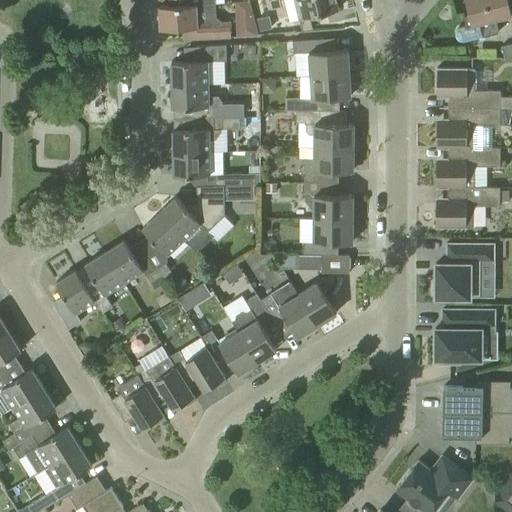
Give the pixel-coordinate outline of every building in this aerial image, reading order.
[(235,1),(236,35),(258,34),(250,0),(235,1)] [(294,0),(302,30),(312,28),(309,16),(338,9),(335,0),(294,0)] [(507,0),(465,0),(467,7),(462,8),(466,23),(459,25),(458,26),(456,29),(456,32),(456,35),(458,37),(460,39),(463,39),(470,38),(489,33),(499,31),(495,17),(511,13),(511,11),(507,0)] [(189,4),(159,5),(160,28),(182,27),(182,38),(191,38),(215,37),(231,36),(231,31),(232,31),(231,20),(221,20),(216,16),(215,2),(189,4)] [(309,51),(310,74),(349,72),(347,48),(323,50),(323,38),(292,40),(293,52),(309,51)] [(504,57),(511,56),(511,42),(501,45),(504,57)] [(171,61),(172,83),(208,83),(207,60),(227,60),(226,44),(196,46),(196,60),(171,61)] [(437,90),(437,97),(448,97),(448,107),(511,107),(511,95),(500,95),(500,89),(474,89),(474,67),(457,67),(437,66),(437,90)] [(310,74),(300,75),(300,97),(296,96),(285,96),(285,109),(290,109),(296,109),(328,109),(328,97),(350,95),(349,72),(310,74)] [(208,95),(208,83),(172,83),(172,106),(192,106),(193,117),(222,116),(222,101),(219,95),(208,95)] [(437,124),(436,146),(474,146),(474,126),(500,126),(500,124),(511,123),(511,107),(448,107),(448,117),(437,117),(437,124)] [(353,146),(353,123),(327,122),(328,109),(296,109),(296,122),(306,122),(306,130),(308,133),(314,133),(314,146),(353,146)] [(173,151),(209,151),(209,139),(215,138),(220,132),(220,128),(239,127),(239,116),(230,116),(222,116),(193,117),(193,128),(173,128),(173,151)] [(304,181),(329,182),(329,170),(353,170),(353,146),(314,146),(314,158),(304,158),(304,181)] [(436,163),(436,186),(474,186),(474,165),(500,165),(500,146),(474,146),(436,146),(436,147),(448,147),(448,157),(436,156),(436,163)] [(173,151),(173,174),(209,173),(215,173),(215,184),(223,184),(261,184),(260,172),(223,173),(223,150),(209,151),(173,151)] [(304,181),(304,194),(304,199),(309,205),(313,205),(313,217),(352,218),(352,194),(329,194),(329,182),(304,181)] [(184,237),(195,250),(211,235),(206,231),(224,214),(223,184),(215,184),(198,185),(199,203),(190,211),(175,196),(159,211),(184,237)] [(436,203),(436,226),(456,226),(473,227),(473,205),(499,205),(499,201),(508,201),(508,190),(499,189),(499,186),(474,186),(436,186),(436,187),(447,187),(447,196),(436,196),(436,203)] [(159,211),(142,227),(167,253),(184,237),(159,211)] [(313,217),(313,241),(304,241),(303,253),(321,254),(329,254),(329,241),(352,241),(352,218),(313,217)] [(104,251),(124,281),(143,269),(134,256),(124,239),(104,251)] [(432,279),(432,292),(435,292),(435,296),(469,296),(469,295),(480,295),(480,259),(493,259),(493,242),(446,242),(446,259),(447,259),(447,262),(435,262),(435,279),(432,279)] [(86,286),(95,299),(102,311),(112,305),(107,298),(104,293),(124,281),(104,251),(85,263),(96,280),(86,286)] [(321,254),(321,272),(349,272),(349,254),(329,254),(321,254)] [(160,275),(161,274),(166,281),(173,277),(174,276),(170,269),(166,262),(155,268),(160,275)] [(160,275),(155,268),(145,274),(150,281),(160,275)] [(86,286),(76,269),(56,281),(69,302),(58,309),(55,305),(54,305),(69,328),(81,320),(75,311),(95,299),(86,286)] [(290,280),(260,299),(276,324),(286,317),(297,335),(317,323),(298,293),(290,280)] [(317,281),(298,293),(317,323),(336,311),(317,281)] [(190,290),(177,298),(185,310),(197,302),(190,290)] [(238,330),(257,360),(277,348),(265,330),(276,324),(260,299),(256,292),(245,299),(250,308),(246,311),(242,310),(236,313),(235,317),(231,319),(238,330)] [(492,324),(493,324),(493,308),(442,308),(442,324),(444,324),(444,327),(435,327),(435,357),(439,357),(439,362),(459,362),(459,357),(480,357),(480,331),(492,331),(492,324)] [(201,336),(206,345),(217,338),(211,329),(206,321),(196,327),(201,336)] [(0,361),(20,349),(8,329),(0,334),(0,374),(2,374),(0,370),(0,361)] [(238,330),(219,342),(238,372),(257,360),(238,330)] [(169,356),(195,399),(196,398),(186,383),(196,377),(204,389),(215,382),(217,385),(226,379),(206,347),(205,345),(206,345),(201,336),(169,356)] [(138,373),(156,402),(166,396),(173,408),(185,400),(187,404),(195,399),(169,356),(168,355),(138,373)] [(1,387),(13,406),(44,387),(32,368),(15,378),(1,387)] [(138,373),(117,386),(121,392),(111,398),(125,421),(135,415),(142,427),(154,419),(156,423),(165,417),(156,402),(138,373)] [(443,385),(443,409),(511,409),(511,385),(510,385),(510,378),(475,378),(475,385),(443,385)] [(32,434),(26,425),(39,417),(56,407),(44,387),(13,406),(19,416),(8,423),(14,432),(2,440),(8,449),(13,447),(32,434)] [(475,434),(475,441),(510,441),(510,434),(511,434),(511,409),(443,409),(443,434),(475,434)] [(51,436),(38,444),(32,434),(13,447),(19,457),(26,453),(37,472),(44,467),(80,445),(68,425),(51,436)] [(36,511),(58,499),(81,485),(75,475),(92,464),(80,445),(44,467),(56,486),(27,504),(32,511),(36,511)] [(472,478),(457,467),(442,454),(431,469),(418,459),(396,488),(427,511),(430,511),(448,489),(458,496),(472,478)] [(502,482),(511,489),(511,472),(507,473),(507,475),(502,482)] [(122,511),(119,507),(123,505),(111,486),(102,491),(93,477),(81,485),(58,499),(58,500),(68,493),(77,508),(76,509),(77,511),(122,511)] [(511,489),(502,482),(497,488),(495,489),(497,507),(499,507),(506,511),(511,503),(511,489)]
